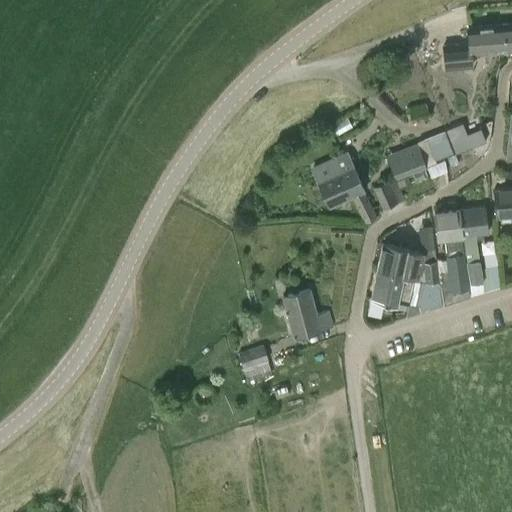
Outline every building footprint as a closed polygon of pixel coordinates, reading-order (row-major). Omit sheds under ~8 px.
[(484,51),(511,48),(511,22),(482,26),(468,27),(469,43),(449,45),(443,46),(444,47),(445,68),(472,66),(471,52),(484,51)] [(423,107),(408,111),(411,122),(426,118),(423,107)] [(462,124),(447,130),(456,152),(485,140),(480,130),(466,135),(462,124)] [(386,153),(396,178),(426,167),(416,142),(386,153)] [(354,201),(348,203),(357,222),(364,223),(378,218),(364,191),(365,191),(353,165),(350,166),(344,153),(314,166),(329,202),(346,192),(349,198),(352,197),(354,201)] [(398,203),(397,201),(389,180),(389,181),(373,187),(382,210),(398,203)] [(511,184),(493,186),(496,216),(511,215),(511,231),(511,184)] [(460,211),(459,211),(462,236),(464,253),(465,253),(470,295),(500,286),(496,265),(480,267),(479,260),(477,260),(475,250),(477,249),(475,235),(488,233),(485,208),(460,211)] [(439,282),(440,285),(442,304),(468,296),(468,289),(461,236),(462,236),(459,211),(434,215),(437,239),(444,238),(447,255),(447,259),(448,269),(439,270),(440,281),(439,282)] [(484,253),(496,250),(493,237),(480,241),(484,253)] [(384,243),(377,271),(440,285),(439,282),(440,281),(439,270),(438,261),(436,261),(435,250),(433,238),(426,239),(422,252),(408,249),(408,248),(384,243)] [(442,304),(440,285),(377,271),(371,299),(396,305),(397,302),(409,304),(416,305),(419,305),(420,311),(442,304)] [(310,289),(282,297),(294,337),(333,327),(332,327),(328,311),(317,314),(310,289)] [(272,373),(268,361),(269,360),(264,344),(238,353),(243,369),(246,382),(272,373)]
